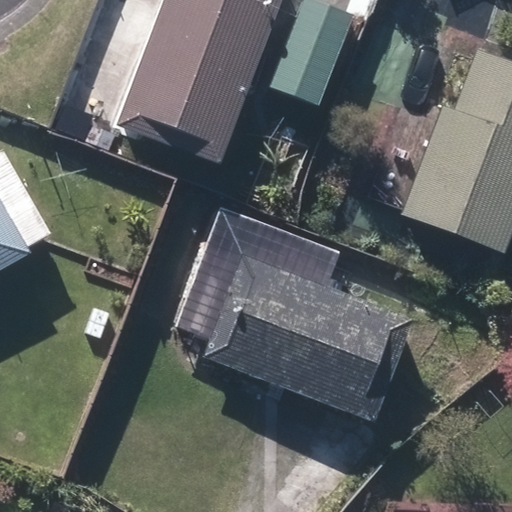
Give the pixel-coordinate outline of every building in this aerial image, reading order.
[(161,0),(111,126),(210,165),(275,0),(161,0)] [(352,20),(304,1),(271,84),(320,102),(352,20)] [(397,227),(492,263),(511,211),(511,79),(470,63),(447,123),(438,119),(397,227)] [(0,272),(17,263),(0,233),(0,272)] [(238,263),(197,364),(358,429),(399,329),(238,263)]
